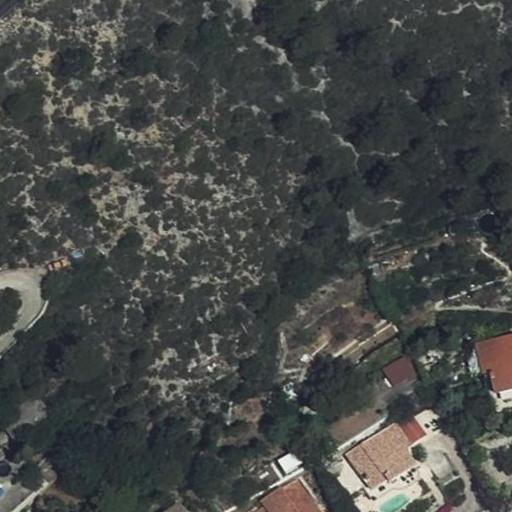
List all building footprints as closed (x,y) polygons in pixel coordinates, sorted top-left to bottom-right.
[(511,316),(511,314),(503,316),(506,327),(511,325),(511,316)] [(491,356),(493,368),(493,373),(491,373),(492,377),(495,377),(499,406),(511,403),(511,333),(480,340),(484,358),(491,356)] [(386,366),(393,380),(414,369),(407,355),(386,366)] [(485,369),(493,368),(491,356),(484,358),(485,369)] [(57,383),(37,362),(12,388),(31,408),(57,383)] [(413,413),(401,420),(398,418),(348,448),(365,480),(369,489),(387,478),(389,483),(414,466),(415,465),(404,446),(424,434),(427,440),(451,426),(436,400),(413,413)] [(478,404),(454,417),(470,446),(495,432),(478,404)] [(273,485),(301,464),(290,450),(262,471),(273,485)] [(341,450),(336,453),(339,458),(344,455),(341,450)] [(1,461),(0,452),(0,480),(7,480),(17,468),(7,459),(1,461)] [(369,489),(365,480),(362,483),(372,502),(393,490),(400,490),(405,489),(408,487),(415,482),(417,479),(418,476),(417,471),(414,466),(389,483),(387,478),(369,489)] [(320,511),(299,479),(249,509),(250,511),(320,511)] [(0,499),(2,500),(8,492),(7,480),(0,480),(0,499)] [(188,511),(180,498),(159,511),(188,511)] [(355,511),(348,500),(342,504),(346,511),(355,511)]
